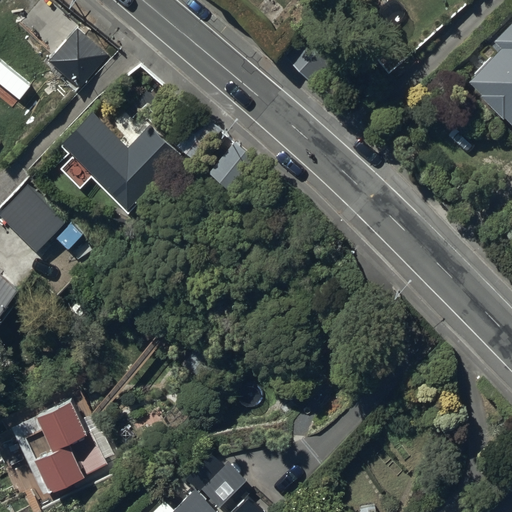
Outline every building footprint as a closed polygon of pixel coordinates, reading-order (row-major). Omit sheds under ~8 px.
[(511,23),(497,39),(502,44),(469,76),(511,119),(511,23)] [(77,26),(49,57),(82,87),(110,55),(77,26)] [(200,106),(175,135),(199,156),(224,127),(200,106)] [(93,111),(65,140),(77,152),(62,167),(83,187),(95,174),(130,208),(185,152),(152,120),(128,145),(93,111)] [(252,155),(234,140),(211,168),(229,183),(252,155)] [(30,183),(0,211),(38,251),(67,223),(30,183)] [(20,286),(0,270),(0,320),(22,294),(17,290),(20,286)] [(73,396),(14,424),(47,492),(108,463),(98,441),(95,443),(73,396)] [(272,511),(243,484),(249,478),(229,458),(225,463),(212,451),(187,476),(198,486),(176,508),(166,498),(151,511),(272,511)]
